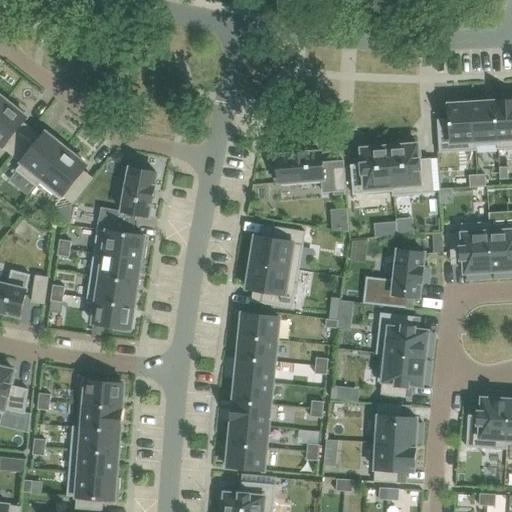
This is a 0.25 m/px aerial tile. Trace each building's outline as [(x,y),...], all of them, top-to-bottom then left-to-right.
[(498,101),(496,102),(498,145),(497,145),(497,149),(511,148),(511,96),(505,97),(506,101),(498,101)] [(450,119),(437,120),(439,153),(477,151),(477,146),(475,146),(473,103),(471,103),(471,99),(460,100),(460,104),(449,104),(449,106),(450,119)] [(7,100),(0,108),(0,145),(12,155),(27,137),(17,129),(26,118),(27,117),(19,110),(20,109),(7,100)] [(496,102),(473,103),(475,146),(477,146),(497,145),(498,145),(496,102)] [(27,137),(12,155),(22,163),(16,170),(37,187),(40,184),(39,183),(68,148),(55,138),(54,139),(46,132),(45,134),(45,133),(36,144),(27,137)] [(410,142),(389,143),(392,192),(393,196),(434,193),(431,158),(421,159),(421,158),(419,158),(418,144),(411,145),(410,142)] [(361,164),(351,165),(353,195),(392,192),(389,143),(369,145),(369,148),(362,149),(363,163),(361,163),(361,164)] [(68,148),(39,183),(40,184),(60,199),(63,196),(73,204),(88,185),(78,177),(86,167),(87,165),(79,159),(80,158),(68,148)] [(278,166),(273,166),(275,181),(279,180),(279,181),(280,181),(280,183),(324,179),(324,177),(322,154),(321,152),(308,153),(291,154),(277,155),(278,157),(277,157),(278,166)] [(130,168),(122,211),(124,212),(137,214),(147,217),(147,216),(149,217),(151,203),(152,203),(153,199),(155,186),(154,186),(157,173),(155,173),(155,172),(147,171),(148,166),(133,164),(133,168),(132,168),(130,168)] [(344,167),(331,168),(333,192),(346,191),(344,167)] [(508,167),(499,167),(500,179),(508,179),(508,167)] [(485,174),(477,175),(478,187),(486,186),(485,174)] [(477,175),(469,175),(470,187),(478,187),(477,175)] [(101,212),(97,229),(109,231),(133,234),(137,214),(124,212),(122,211),(121,216),(101,212)] [(462,233),(450,234),(451,259),(462,258),(462,259),(463,259),(464,273),(492,272),(490,227),(491,227),(490,222),(461,223),(462,233)] [(511,225),(491,227),(490,227),(492,272),(511,270),(511,225)] [(252,247),(250,262),(299,270),(305,232),(273,227),(271,239),(257,236),(257,237),(255,236),(254,247),(252,247)] [(97,229),(94,253),(141,260),(142,258),(145,259),(147,248),(143,247),(145,236),(143,236),(133,234),(109,231),(97,229)] [(442,233),(433,233),(434,253),(443,253),(442,233)] [(60,239),(59,247),(71,249),(72,241),(60,239)] [(367,277),(364,303),(406,308),(408,296),(418,297),(420,297),(422,283),(424,267),(423,267),(425,253),(423,253),(419,252),(419,248),(405,246),(404,251),(400,250),(398,250),(394,280),(367,277)] [(59,247),(58,255),(69,257),(71,249),(59,247)] [(94,253),(91,276),(138,283),(141,260),(94,253)] [(249,278),(247,288),(249,289),(262,291),(260,303),(293,308),(299,270),(250,262),(247,278),(249,278)] [(0,311),(7,313),(20,316),(20,315),(21,315),(26,292),(30,275),(12,270),(8,285),(0,283),(0,311)] [(33,293),(32,302),(45,304),(46,295),(47,286),(48,277),(36,275),(34,284),(33,293)] [(91,276),(87,299),(97,300),(135,306),(138,283),(91,276)] [(53,285),(52,293),(64,295),(65,287),(53,285)] [(52,293),(51,301),(63,302),(64,295),(52,293)] [(97,300),(93,323),(95,323),(95,324),(114,326),(114,330),(128,332),(129,329),(129,328),(131,329),(135,306),(97,300)] [(376,351),(376,354),(381,355),(381,354),(426,359),(429,331),(415,329),(415,328),(414,328),(415,317),(381,313),(376,351)] [(242,314),(240,336),(278,339),(280,318),(278,317),(244,314),(242,314)] [(326,319),(326,327),(337,328),(338,320),(326,319)] [(240,336),(238,357),(275,361),(278,339),(240,336)] [(381,355),(378,381),(383,382),(381,394),(406,397),(407,387),(408,387),(408,385),(423,387),(426,359),(381,354),(381,355)] [(238,357),(236,379),(273,383),(275,361),(238,357)] [(317,358),(316,366),(328,367),(328,359),(317,358)] [(0,363),(0,413),(4,414),(5,409),(25,414),(28,389),(12,386),(13,385),(11,384),(14,370),(7,369),(8,366),(0,363)] [(316,366),(315,374),(327,375),(328,367),(316,366)] [(81,381),(79,404),(122,407),(124,384),(122,384),(122,380),(108,379),(107,383),(88,381),(81,381)] [(236,379),(234,401),(271,405),(273,383),(236,379)] [(39,393),(39,401),(50,402),(51,394),(39,393)] [(469,413),(467,447),(508,449),(508,445),(507,444),(510,400),(482,398),(481,412),(479,412),(479,413),(469,413)] [(39,401),(38,409),(49,410),(50,402),(39,401)] [(233,402),(232,421),(232,423),(269,426),(271,405),(234,401),(234,402),(233,402)] [(312,401),(311,409),(323,410),(324,402),(312,401)] [(79,404),(78,426),(121,430),(122,407),(79,404)] [(379,404),(377,443),(416,445),(417,419),(416,419),(416,418),(402,418),(403,405),(379,404)] [(311,409),(311,417),(322,418),(323,410),(311,409)] [(232,423),(229,444),(267,448),(269,426),(232,423)] [(73,426),(71,449),(119,453),(121,430),(78,426),(73,426)] [(35,439),(34,447),(46,448),(46,440),(35,439)] [(377,443),(375,481),(398,483),(399,470),(413,471),(414,471),(415,467),(416,448),(416,445),(377,443)] [(225,453),(224,464),(227,465),(227,466),(229,467),(263,470),(265,470),(267,448),(229,444),(228,454),(225,453)] [(308,444),(307,452),(319,453),(320,445),(308,444)] [(34,447),(33,455),(45,456),(46,448),(34,447)] [(71,449),(69,473),(117,476),(119,453),(71,449)] [(307,452),(306,460),(318,461),(319,453),(307,452)] [(16,460),(15,469),(24,470),(25,460),(16,460)] [(69,473),(67,496),(77,497),(103,499),(113,500),(115,500),(116,489),(119,489),(120,478),(117,478),(117,476),(69,473)] [(337,479),(336,491),(344,491),(345,479),(337,479)] [(345,479),(344,491),(352,492),(353,480),(345,479)] [(24,480),(23,492),(31,493),(33,481),(24,480)] [(221,500),(220,511),(273,511),(276,485),(241,482),(240,493),(239,494),(225,493),(225,500),(221,500)] [(380,488),(379,499),(387,500),(388,488),(380,488)] [(388,488),(387,500),(395,500),(396,489),(388,488)] [(480,494),(479,505),(487,506),(488,494),(480,494)] [(488,494),(487,506),(495,506),(496,494),(488,494)] [(77,497),(76,509),(102,511),(103,499),(77,497)] [(0,511),(20,511),(22,507),(0,503),(0,511)]
